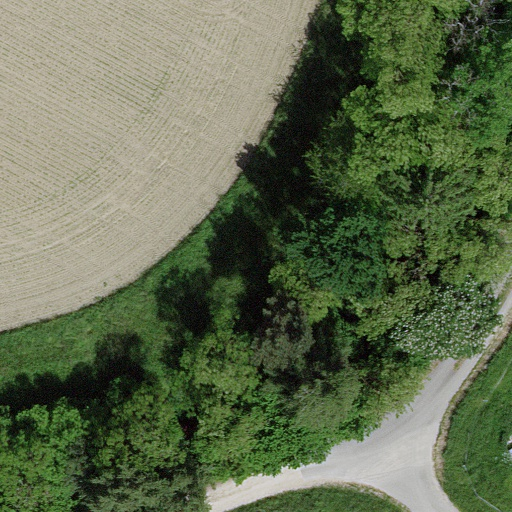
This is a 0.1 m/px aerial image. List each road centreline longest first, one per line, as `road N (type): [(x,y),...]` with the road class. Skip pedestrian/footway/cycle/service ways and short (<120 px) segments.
road 1 (track): [(178,511),(383,446),(436,511)]
road 2 (track): [(383,446),(447,382),(511,274)]
